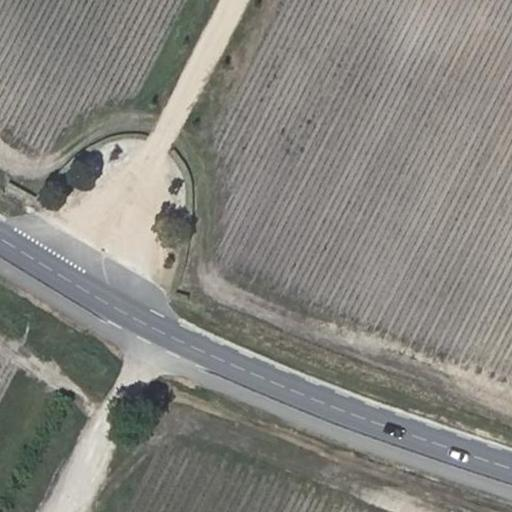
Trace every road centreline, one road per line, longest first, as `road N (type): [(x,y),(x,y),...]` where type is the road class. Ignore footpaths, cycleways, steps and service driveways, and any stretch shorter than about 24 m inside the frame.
road 1 (tertiary): [(511,473),(299,398),(155,332)]
road 2 (unclassified): [(155,332),(61,511)]
road 3 (tertiary): [(155,332),(0,241)]
road 4 (track): [(0,343),(108,425)]
